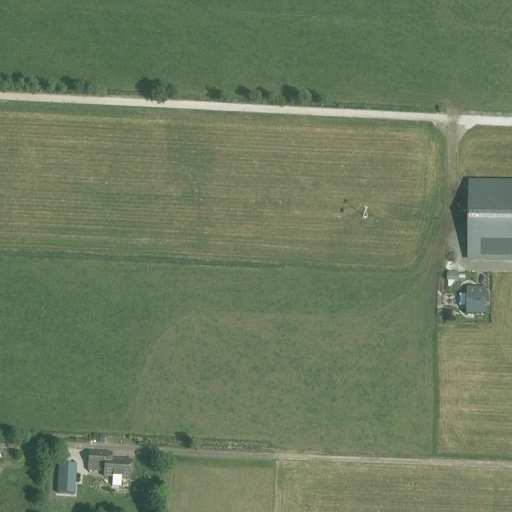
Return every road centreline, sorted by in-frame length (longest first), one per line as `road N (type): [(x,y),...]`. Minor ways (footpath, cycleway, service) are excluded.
road 1 (track): [(511,119),(0,95)]
road 2 (track): [(511,465),(0,442)]
